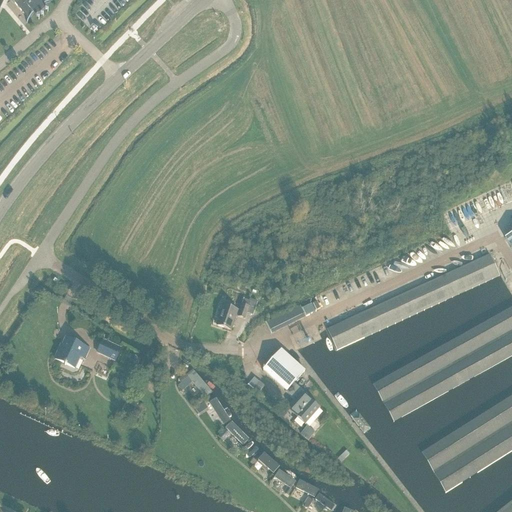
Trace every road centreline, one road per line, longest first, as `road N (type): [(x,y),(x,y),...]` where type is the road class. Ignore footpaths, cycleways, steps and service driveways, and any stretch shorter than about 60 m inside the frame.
road 1 (unclassified): [(511,261),(488,240),(244,351),(168,339),(42,254)]
road 2 (unclassified): [(42,254),(133,123),(232,42),(234,22),(222,0)]
road 3 (secondary): [(0,209),(118,77)]
